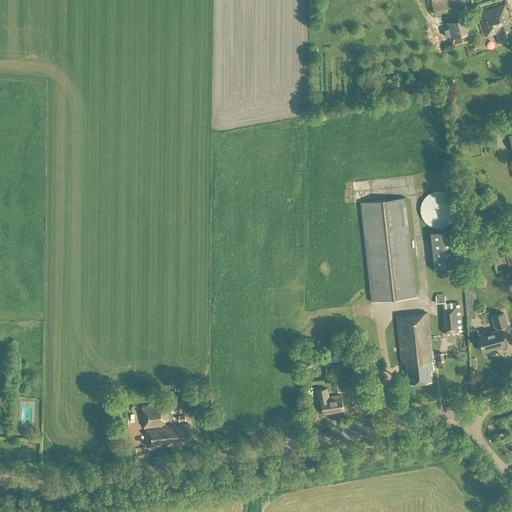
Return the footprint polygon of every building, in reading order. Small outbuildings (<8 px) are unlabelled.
[(440,0),(432,2),(435,15),(469,6),(467,0),(440,0)] [(497,44),(511,39),(506,21),(509,20),(504,4),(479,12),(486,35),(493,33),(497,44)] [(471,32),(467,17),(446,23),(453,46),(471,41),(469,33),(471,32)] [(424,197),(420,204),(419,212),(422,219),(428,225),(436,228),(444,227),(451,222),(455,215),(456,207),(453,199),(447,194),(439,191),(431,192),(424,197)] [(371,301),(416,297),(405,197),(360,202),(371,301)] [(434,268),(462,265),(458,229),(430,232),(434,268)] [(442,303),(445,336),(461,334),(459,302),(442,303)] [(431,362),(432,361),(427,312),(396,316),(401,360),(406,364),(408,383),(431,380),(430,371),(432,371),(431,362)] [(496,346),(496,348),(505,345),(501,329),(500,329),(500,326),(507,324),(503,312),(492,316),(496,330),(489,332),(489,331),(478,334),(482,351),(492,348),(492,347),(496,346)] [(341,394),(331,396),(329,396),(327,388),(316,390),(318,398),(320,398),(323,413),(344,409),(341,394)] [(164,419),(168,419),(167,403),(142,405),(146,446),(153,445),(153,447),(161,446),(161,441),(167,440),(167,445),(183,443),(183,440),(191,439),(189,424),(175,426),(175,424),(164,425),(164,419)] [(147,450),(135,452),(136,458),(148,455),(147,450)]
